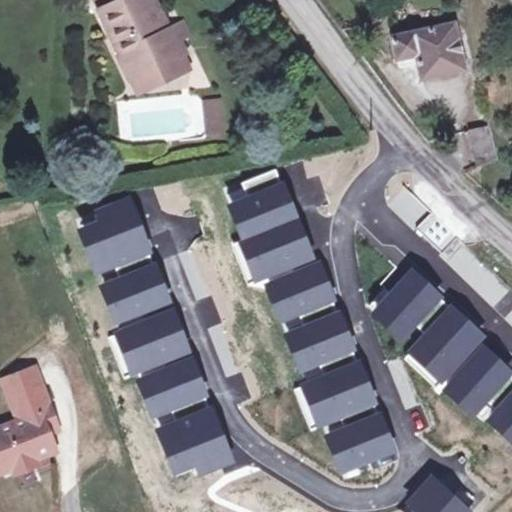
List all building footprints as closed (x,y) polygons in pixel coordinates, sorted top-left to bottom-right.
[(161,17),(152,0),(114,0),(102,6),(122,51),(120,58),(128,76),(134,77),(139,75),(141,73),(143,69),(182,50),(177,38),(171,25),(165,27),(161,17)] [(171,25),(177,38),(192,31),(186,18),(171,24),(167,15),(161,17),(165,27),(171,25)] [(425,78),(462,72),(457,31),(395,39),(400,60),(420,56),(425,78)] [(188,63),(182,50),(143,69),(141,73),(139,75),(134,77),(139,87),(188,63)] [(224,95),(204,98),(208,130),(227,127),(224,95)] [(505,161),(497,127),(479,131),(485,169),(505,161)] [(260,278),(261,277),(313,257),(278,172),(245,185),(247,190),(233,195),(231,196),(248,238),(249,241),(245,242),(260,278)] [(333,438),(346,471),(395,451),(322,267),(272,287),(290,331),(306,325),(308,330),(292,337),(310,381),(326,374),(328,380),(308,388),(322,423),(342,415),(349,432),(333,438)] [(416,353),(444,379),(483,337),(415,275),(379,314),(405,338),(417,325),(430,337),(416,353)] [(511,373),(487,351),(451,390),(486,422),(498,411),(503,415),(496,422),(511,436),(511,373)] [(11,399),(42,388),(35,371),(5,383),(11,399)] [(43,421),(53,418),(42,388),(11,399),(21,424),(0,431),(0,474),(13,470),(15,475),(37,467),(35,461),(56,453),(49,436),(43,421)] [(59,432),(53,418),(43,421),(49,436),(59,432)] [(468,511),(436,482),(412,508),(415,511),(468,511)]
